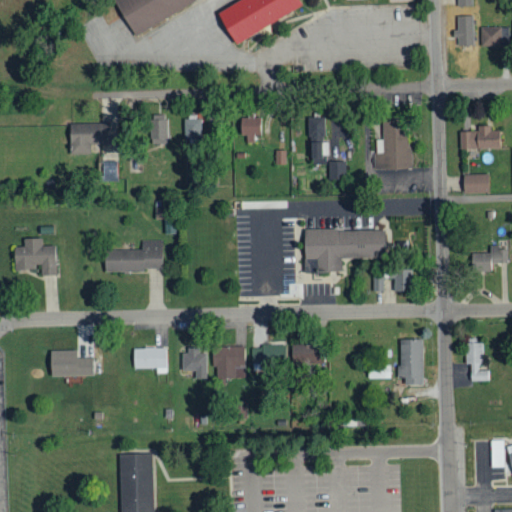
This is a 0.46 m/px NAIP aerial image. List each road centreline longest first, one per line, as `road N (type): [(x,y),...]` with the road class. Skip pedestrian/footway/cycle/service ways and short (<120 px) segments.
road 1 (residential): [(0,326),(511,309)]
road 2 (residential): [(449,511),(433,0)]
road 3 (residential): [(511,85),(95,96)]
